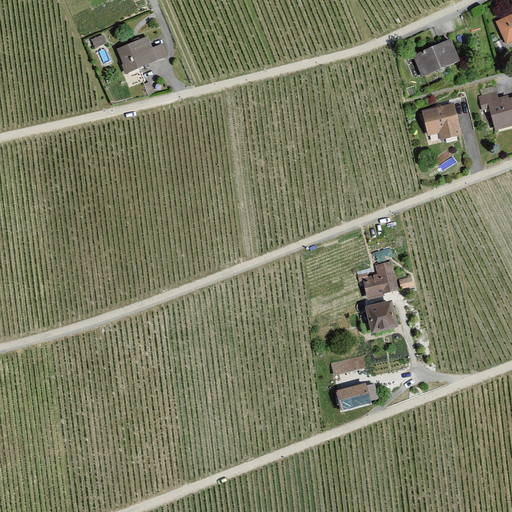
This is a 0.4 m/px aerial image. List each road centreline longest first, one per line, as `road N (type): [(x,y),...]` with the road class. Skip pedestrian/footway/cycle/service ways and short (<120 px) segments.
road 1 (track): [(0,347),(511,165)]
road 2 (track): [(0,134),(354,54),(479,0)]
road 3 (track): [(120,511),(511,365)]
